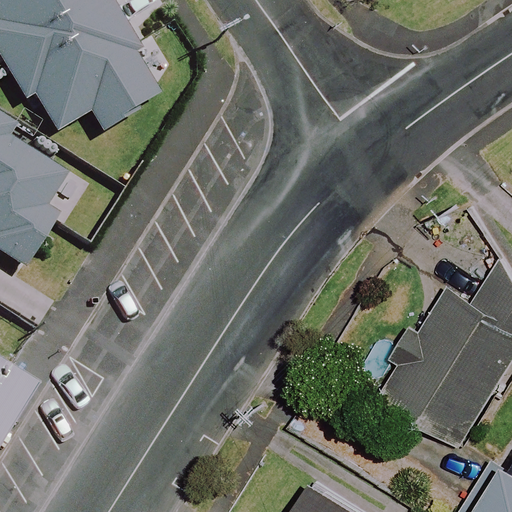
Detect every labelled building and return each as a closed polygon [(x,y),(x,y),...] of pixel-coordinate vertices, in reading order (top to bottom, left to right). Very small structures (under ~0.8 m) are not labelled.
[(182,29),(161,0),(35,0),(76,73),(182,29)] [(0,65),(0,183),(29,202),(82,110),(0,65)] [(511,277),(505,266),(479,307),(455,291),(387,399),(457,443),(511,356),(511,277)] [(0,459),(44,390),(0,362),(0,459)] [(511,511),(511,463),(499,455),(462,511),(511,511)] [(359,511),(318,486),(301,511),(359,511)]
